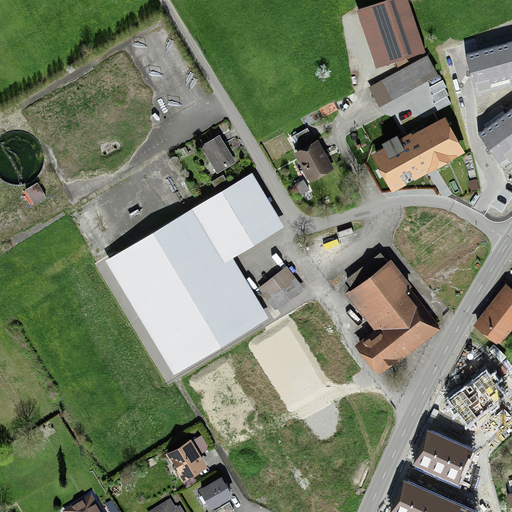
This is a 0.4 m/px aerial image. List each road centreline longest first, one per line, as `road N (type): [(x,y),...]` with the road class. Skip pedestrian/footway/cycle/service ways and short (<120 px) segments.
road 1 (residential): [(250,146),(288,205),(309,222),(396,201),(436,201),(509,241)]
road 2 (primary): [(509,241),(456,328),(369,511)]
road 3 (tertiary): [(164,0),(250,146)]
